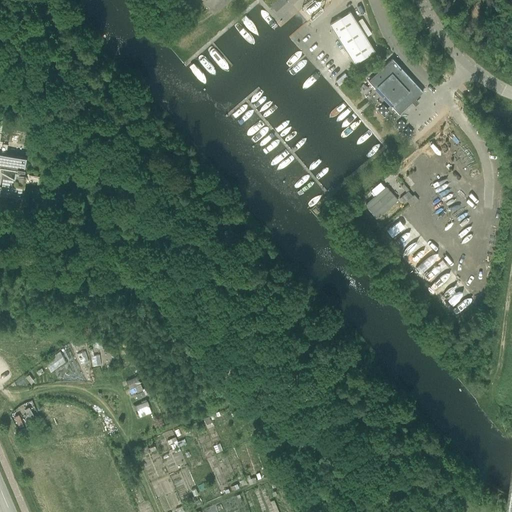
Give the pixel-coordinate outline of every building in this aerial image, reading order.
[(276,0),(270,5),(270,6),(271,7),(273,9),(275,10),(275,11),(287,2),(286,1),(285,0),(276,0)] [(329,25),(354,64),(374,52),(350,12),(329,25)] [(423,92),(394,61),(392,59),(368,81),(375,88),(376,87),(393,105),(391,107),(398,114),(423,92)] [(0,168),(15,171),(24,172),(26,158),(25,158),(6,155),(7,145),(0,143),(0,168)] [(1,172),(0,174),(0,194),(22,198),(24,190),(24,189),(25,183),(37,185),(38,186),(39,177),(26,175),(14,173),(14,175),(14,176),(14,179),(1,172)] [(369,208),(377,218),(396,201),(388,192),(369,208)] [(400,199),(403,203),(412,196),(408,192),(400,199)] [(406,201),(411,207),(418,200),(413,195),(406,201)] [(445,269),(429,289),(437,296),(438,295),(449,303),(464,284),(445,269)] [(77,353),(80,363),(88,361),(85,351),(77,353)] [(45,359),(50,370),(67,363),(62,352),(45,359)] [(100,354),(92,355),(93,366),(102,364),(100,354)] [(129,380),(132,391),(142,387),(139,377),(129,380)] [(137,405),(141,416),(153,412),(149,400),(137,405)]
